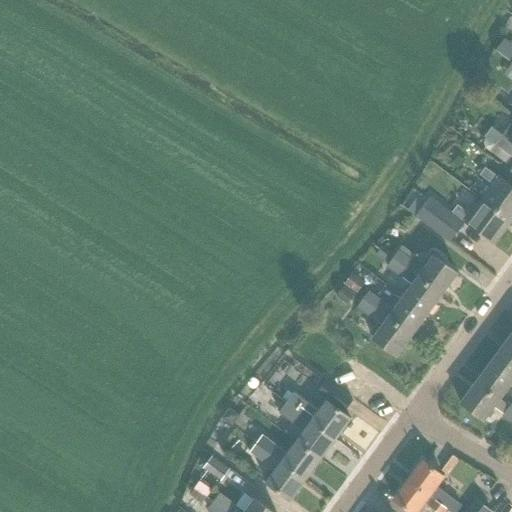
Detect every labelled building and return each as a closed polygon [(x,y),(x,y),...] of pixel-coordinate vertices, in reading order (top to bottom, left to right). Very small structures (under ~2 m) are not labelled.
[(511,65),(511,64),(511,47),(506,43),(497,55),(511,65)] [(511,121),(490,151),(506,163),(511,157),(511,121)] [(482,200),(511,222),(511,220),(511,187),(485,167),(479,175),(493,185),(482,200)] [(449,242),(462,225),(428,200),(415,217),(449,242)] [(494,245),(511,222),(482,200),(471,214),(458,205),(452,213),(494,245)] [(423,269),(407,257),(399,250),(393,258),(441,295),(457,274),(432,256),(423,269)] [(426,316),(441,295),(393,258),(387,266),(411,284),(401,298),(426,316)] [(364,282),(352,273),(351,274),(344,284),(356,293),(364,282)] [(337,294),(335,297),(347,305),(349,302),(354,295),(342,286),(337,294)] [(426,316),(401,298),(393,309),(383,302),(368,291),(362,299),(387,317),(412,335),(426,316)] [(396,356),(412,335),(387,317),(362,299),(357,307),(371,318),(372,318),(381,325),(371,338),(396,356)] [(511,345),(506,341),(490,361),(511,377),(511,345)] [(511,397),(505,392),(511,382),(511,377),(490,361),(475,382),(508,406),(511,400),(511,397)] [(511,409),(508,406),(475,382),(460,403),(484,421),(494,408),(503,415),(511,422),(511,409)] [(286,403),(334,441),(350,419),(326,401),(316,414),(292,396),(286,403)] [(320,459),(334,441),(286,403),(280,411),(305,429),(296,441),(320,459)] [(255,445),(270,456),(276,448),(261,437),(255,445)] [(304,481),(320,459),(296,441),(280,463),(304,481)] [(280,463),(270,456),(255,445),(249,452),(264,464),(265,462),(275,469),(265,483),(289,501),(304,481),(280,463)] [(221,480),(228,470),(212,458),(205,468),(221,480)] [(408,479),(446,508),(451,501),(440,493),(439,494),(434,490),(443,477),(422,461),(408,479)] [(435,511),(443,511),(446,508),(408,479),(393,500),(408,511),(416,511),(424,503),(429,507),(435,511)] [(213,502),(227,511),(270,511),(253,499),(243,511),(234,505),(219,494),(213,502)] [(491,511),(474,498),(462,511),(491,511)] [(227,511),(213,502),(207,509),(211,511),(227,511)]
